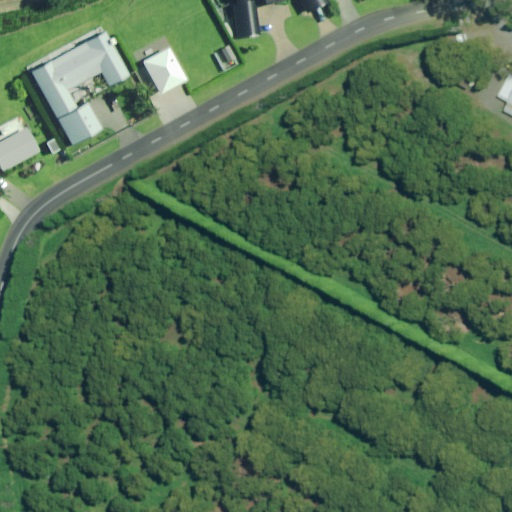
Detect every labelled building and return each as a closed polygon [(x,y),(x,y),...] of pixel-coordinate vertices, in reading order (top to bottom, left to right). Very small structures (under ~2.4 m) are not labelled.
[(235,0),(237,12),(231,13),(234,39),(258,35),(254,6),(289,1),(288,0),(235,0)] [(326,3),(324,0),(299,0),(307,13),(326,3)] [(53,122),(76,110),(65,91),(99,73),(107,87),(127,76),(100,28),(34,65),(36,68),(26,73),(53,122)] [(234,60),(227,47),(219,51),(226,64),(234,60)] [(185,81),(167,48),(141,63),(151,82),(148,85),(155,98),(185,81)] [(76,110),(53,122),(67,147),(99,130),(85,104),(76,110)] [(1,173),(38,152),(19,118),(0,128),(0,129),(5,138),(0,141),(0,172),(1,173)]
